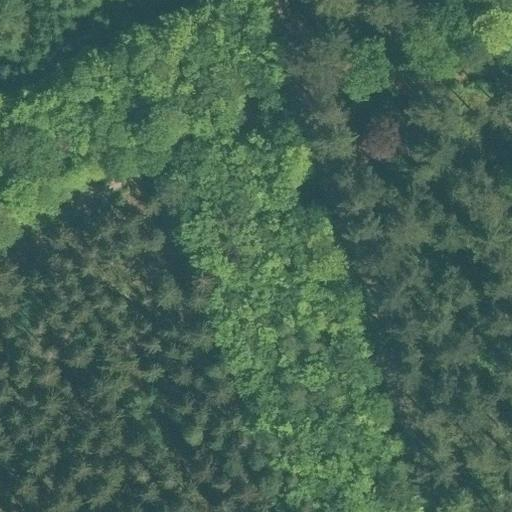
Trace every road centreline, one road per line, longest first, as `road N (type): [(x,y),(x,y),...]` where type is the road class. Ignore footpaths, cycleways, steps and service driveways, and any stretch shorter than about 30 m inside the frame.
road 1 (track): [(438,0),(310,66),(292,92),(0,242)]
road 2 (track): [(292,92),(430,511)]
road 3 (track): [(292,92),(511,65)]
